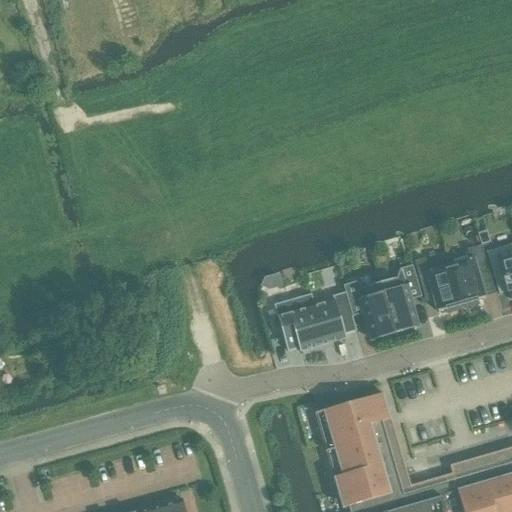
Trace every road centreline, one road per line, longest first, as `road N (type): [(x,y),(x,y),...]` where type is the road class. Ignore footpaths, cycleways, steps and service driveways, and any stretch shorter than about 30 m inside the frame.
road 1 (residential): [(511,326),(339,376),(285,377),(191,405)]
road 2 (track): [(26,0),(61,111),(74,126),(175,108)]
road 3 (tertiary): [(14,451),(191,405)]
road 4 (residential): [(199,473),(56,511)]
road 5 (tertiary): [(191,405),(225,424),(251,511)]
